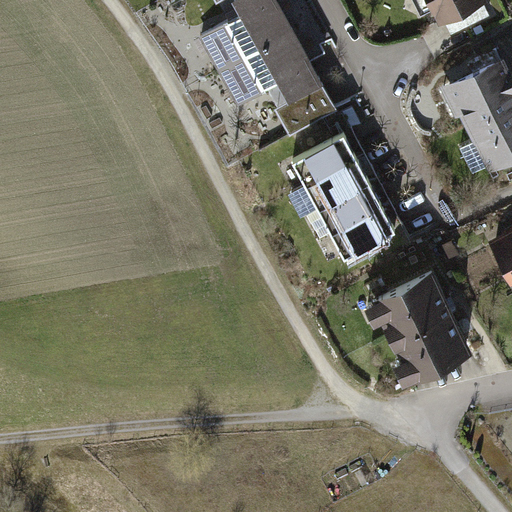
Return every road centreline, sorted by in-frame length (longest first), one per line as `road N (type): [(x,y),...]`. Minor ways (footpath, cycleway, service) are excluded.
road 1 (track): [(369,412),(317,356),(174,92),(111,0)]
road 2 (track): [(369,412),(0,439)]
road 3 (track): [(500,511),(417,407),(369,412)]
